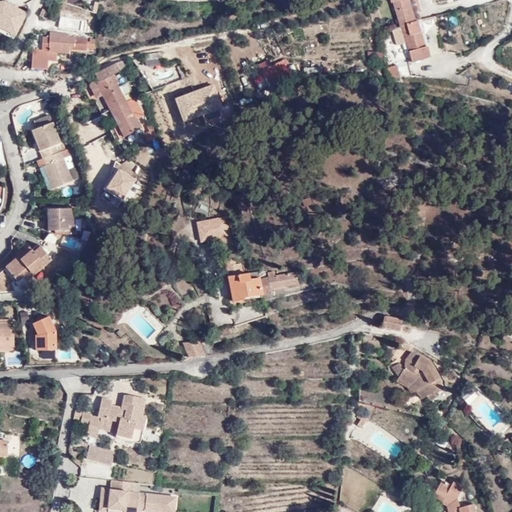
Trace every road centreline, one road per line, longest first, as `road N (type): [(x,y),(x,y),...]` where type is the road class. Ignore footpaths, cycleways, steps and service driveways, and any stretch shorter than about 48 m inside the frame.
road 1 (residential): [(0,374),(196,364),(317,340),(390,314),(418,318)]
road 2 (residential): [(0,240),(19,182),(2,112)]
